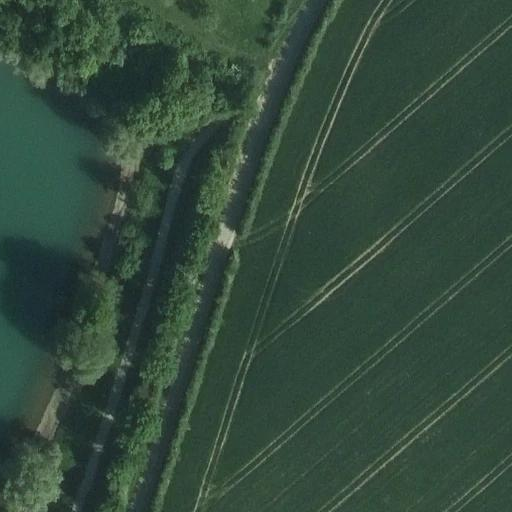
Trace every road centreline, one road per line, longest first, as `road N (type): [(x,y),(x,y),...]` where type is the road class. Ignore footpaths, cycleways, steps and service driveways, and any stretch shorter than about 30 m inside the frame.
road 1 (unclassified): [(133,511),(262,111),(307,0)]
road 2 (track): [(76,511),(193,147),(225,116),(262,111)]
